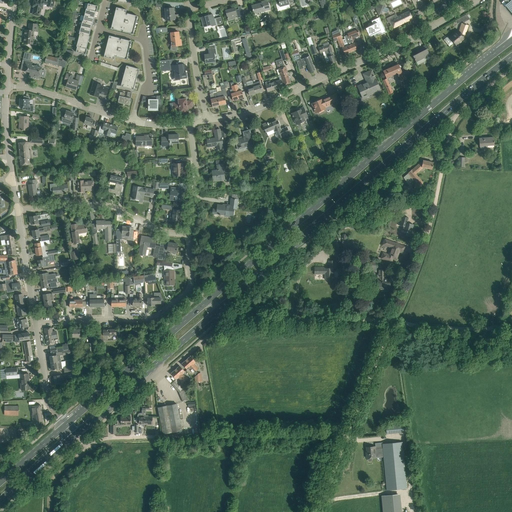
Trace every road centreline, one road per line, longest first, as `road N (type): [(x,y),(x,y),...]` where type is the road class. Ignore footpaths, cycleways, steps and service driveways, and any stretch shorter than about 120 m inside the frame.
road 1 (primary): [(505,44),(207,301)]
road 2 (primary): [(216,310),(511,55)]
road 3 (residential): [(206,119),(290,94),(477,0)]
road 4 (unclassified): [(347,434),(107,438),(85,447)]
road 5 (residential): [(35,321),(158,316),(189,288),(190,235)]
road 6 (track): [(395,319),(316,511)]
road 7 (primary): [(207,301),(65,425)]
road 8 (residential): [(190,235),(102,205),(17,210)]
road 9 (track): [(445,151),(427,235),(395,319)]
road 10 (track): [(226,320),(395,319)]
road 11 (residential): [(6,86),(133,121)]
